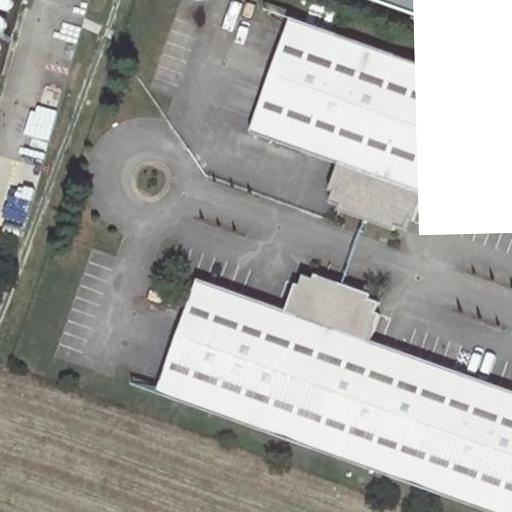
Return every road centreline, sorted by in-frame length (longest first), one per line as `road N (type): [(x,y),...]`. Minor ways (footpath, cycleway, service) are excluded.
road 1 (unknown): [(511,311),(205,195)]
road 2 (unknown): [(205,195),(120,274),(106,382)]
